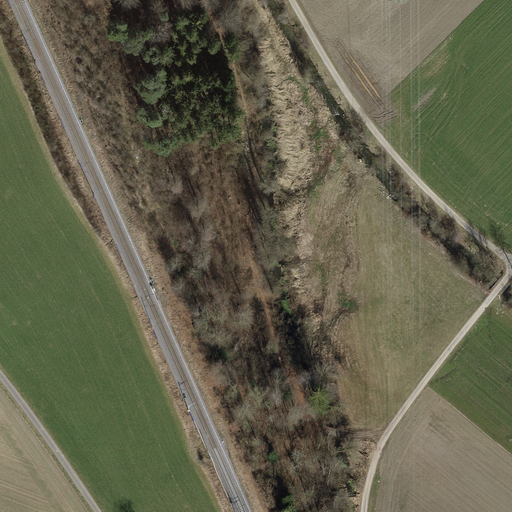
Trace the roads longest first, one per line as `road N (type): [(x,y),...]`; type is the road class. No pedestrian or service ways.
road 1 (track): [(387,433),(323,429),(287,373),(257,283),(248,136),(224,39)]
road 2 (track): [(511,263),(399,161),(292,0)]
road 3 (track): [(364,511),(387,433),(511,272)]
road 4 (track): [(0,374),(97,511)]
